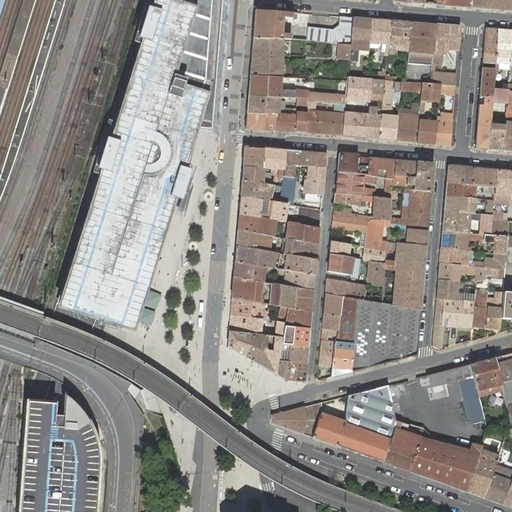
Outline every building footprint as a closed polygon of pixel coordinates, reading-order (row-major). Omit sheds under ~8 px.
[(23,0),(0,75),(0,87),(7,90),(35,0),(23,0)] [(195,0),(153,0),(149,15),(60,299),(56,310),(62,312),(77,316),(133,334),(136,322),(146,290),(146,289),(160,244),(162,236),(163,233),(175,196),(178,186),(179,182),(179,181),(181,177),(181,175),(196,128),(200,118),(207,94),(170,82),(195,0)] [(195,0),(170,82),(207,94),(200,118),(196,128),(205,129),(211,129),(212,129),(222,0),(195,0)] [(470,0),(470,8),(510,11),(511,0),(470,0)] [(255,11),(253,38),(281,39),(283,39),(290,39),(291,35),(281,34),(283,18),(292,19),(293,13),(290,13),(256,10),(255,11)] [(308,27),(306,40),(338,44),(350,45),(353,18),(340,17),(339,25),(333,30),(308,27)] [(350,45),(350,53),(353,53),(354,47),(358,47),(369,48),(369,46),(370,43),(370,41),(372,19),(353,18),(350,45)] [(390,21),(372,19),(370,41),(370,43),(381,44),(380,55),(387,56),(387,54),(388,45),(390,21)] [(411,22),(390,21),(388,45),(399,46),(399,51),(408,52),(409,47),(411,22)] [(436,24),(411,22),(409,47),(408,52),(408,58),(407,62),(431,64),(432,59),(433,54),(433,49),(436,24)] [(460,26),(436,24),(433,49),(441,50),(449,51),(454,51),(458,51),(460,26)] [(485,28),(482,63),(494,64),(497,29),(485,28)] [(494,64),(494,69),(498,69),(498,68),(499,64),(509,65),(511,31),(497,29),(494,64)] [(253,38),(251,58),(282,59),(283,39),(281,39),(253,38)] [(338,44),(336,59),(349,60),(350,53),(350,45),(338,44)] [(399,46),(388,45),(387,54),(399,55),(399,51),(399,46)] [(432,59),(431,64),(439,65),(440,55),(433,54),(432,59)] [(251,58),(250,76),(281,78),(281,74),(282,59),(251,58)] [(430,74),(429,84),(440,85),(455,86),(456,72),(441,71),(441,67),(439,67),(439,65),(431,64),(431,66),(430,74)] [(481,68),(479,97),(492,98),(492,89),(493,83),(494,72),(491,72),(491,69),(481,68)] [(386,72),(385,81),(401,82),(405,82),(406,78),(389,77),(390,72),(386,72)] [(250,76),(248,96),(280,98),(297,98),(297,91),(287,90),(284,93),(280,93),(281,78),(250,76)] [(347,81),(346,95),(345,102),(358,103),(360,79),(347,77),(347,81)] [(360,79),(358,103),(369,105),(370,101),(370,98),(371,80),(360,79)] [(381,80),(371,80),(370,98),(370,101),(382,102),(384,81),(381,80)] [(382,108),(379,139),(394,141),(397,117),(387,116),(387,112),(390,112),(392,88),(397,89),(397,96),(399,96),(400,90),(401,82),(385,81),(384,81),(382,102),(382,108)] [(405,82),(401,82),(400,90),(421,91),(422,83),(405,82)] [(429,84),(422,83),(421,91),(420,106),(419,115),(426,116),(427,112),(424,111),(425,101),(438,102),(439,91),(440,85),(429,84)] [(492,89),(492,98),(491,101),(506,103),(507,90),(502,90),(501,89),(492,89)] [(308,92),(297,91),(297,98),(296,112),(307,113),(308,102),(308,92)] [(308,92),(308,102),(315,102),(341,104),(345,105),(345,103),(345,102),(346,95),(308,92)] [(247,112),(264,114),(276,114),(279,115),(280,98),(248,96),(247,112)] [(492,98),(479,97),(475,148),(487,149),(489,125),(491,101),(492,98)] [(307,113),(305,133),(342,136),(344,112),(345,105),(341,104),(340,108),(337,108),(336,112),(314,110),(314,106),(315,102),(308,102),(307,113)] [(368,114),(366,138),(379,139),(382,108),(369,106),(368,114)] [(246,130),(263,131),(264,114),(247,112),(245,129),(246,130)] [(296,116),(294,132),(305,133),(307,113),(296,112),(296,116)] [(344,112),(342,136),(354,137),(356,113),(344,112)] [(397,117),(394,141),(417,143),(419,120),(419,115),(414,114),(398,112),(397,117)] [(356,113),(354,137),(366,138),(368,114),(356,113)] [(436,122),(434,144),(450,146),(453,114),(441,113),(441,117),(436,116),(436,122)] [(264,114),(263,131),(275,132),(275,130),(276,114),(264,114)] [(276,114),(275,130),(294,132),(296,116),(279,115),(276,114)] [(419,120),(417,143),(434,144),(436,122),(426,121),(419,120)] [(504,126),(502,150),(511,151),(511,121),(505,121),(504,126)] [(489,125),(487,149),(502,150),(504,126),(489,125)] [(244,147),(243,166),(261,168),(263,149),(244,147)] [(283,169),(285,150),(263,149),(261,168),(264,168),(278,169),(283,169)] [(287,204),(293,205),(296,178),(294,177),(295,165),(299,166),(300,152),(285,150),(283,169),(281,186),(281,189),(280,199),(279,203),(287,204)] [(300,152),(299,166),(307,166),(325,168),(326,155),(325,154),(300,152)] [(355,174),(358,157),(358,155),(339,154),(337,173),(355,174)] [(367,175),(368,158),(358,157),(355,174),(363,175),(367,175)] [(393,180),(395,161),(368,158),(367,175),(375,177),(387,179),(393,180)] [(413,186),(415,162),(395,161),(393,180),(392,185),(395,185),(406,187),(406,185),(413,186)] [(413,190),(431,192),(433,165),(433,164),(415,162),(413,186),(413,190)] [(448,165),(446,183),(463,184),(464,167),(448,165)] [(243,166),(241,180),(270,185),(271,173),(264,173),(264,168),(261,168),(243,166)] [(306,179),(304,193),(322,195),(325,168),(307,166),(306,176),(306,179)] [(464,167),(463,184),(471,185),(473,168),(464,167)] [(471,185),(475,185),(484,186),(495,187),(496,170),(473,168),(471,185)] [(272,185),(274,186),(281,186),(283,169),(278,169),(278,181),(272,180),(272,185)] [(494,200),(493,204),(510,205),(511,196),(511,171),(496,170),(495,187),(494,193),(494,200)] [(362,182),(363,175),(355,174),(337,173),(335,193),(361,196),(372,197),(373,193),(361,192),(362,182)] [(367,175),(363,175),(362,182),(374,184),(375,177),(367,175)] [(390,199),(392,185),(393,180),(387,179),(385,194),(380,194),(380,198),(390,199)] [(241,180),(240,196),(270,202),(273,188),(274,186),(272,185),(270,185),(241,180)] [(446,183),(445,196),(473,198),(474,198),(475,185),(471,185),(463,184),(446,183)] [(429,215),(431,192),(413,190),(404,189),(404,193),(409,194),(407,208),(403,207),(401,211),(408,211),(408,213),(429,215)] [(360,201),(361,196),(335,193),(334,203),(360,206),(360,201)] [(240,196),(239,214),(275,220),(284,222),(285,212),(287,204),(279,203),(273,202),(270,202),(240,196)] [(390,218),(390,199),(380,198),(372,197),(361,196),(360,201),(368,202),(369,201),(374,201),(374,220),(375,220),(390,220),(390,218)] [(445,196),(444,211),(470,213),(471,213),(473,198),(445,196)] [(486,215),(492,215),(492,211),(493,204),(494,200),(487,200),(486,215)] [(333,215),(369,219),(369,216),(350,214),(351,209),(334,207),(333,215)] [(406,229),(427,231),(429,215),(408,213),(408,211),(401,211),(401,218),(390,218),(390,220),(389,228),(406,229)] [(444,211),(442,231),(481,234),(490,235),(492,215),(486,215),(480,214),(478,231),(468,230),(470,213),(444,211)] [(490,235),(507,237),(508,221),(502,220),(502,212),(492,211),(492,215),(490,235)] [(239,214),(237,231),(272,237),(273,237),(275,220),(239,214)] [(366,231),(369,219),(333,215),(332,227),(366,231)] [(389,228),(390,220),(375,220),(374,220),(369,219),(366,231),(364,247),(381,250),(383,227),(389,228)] [(286,239),(317,244),(319,227),(294,223),(289,222),(288,222),(286,239)] [(427,231),(406,229),(404,244),(426,246),(427,231)] [(237,231),(236,246),(270,252),(272,237),(237,231)] [(442,231),(440,248),(465,251),(469,251),(470,251),(470,249),(465,248),(466,240),(480,241),(481,234),(442,231)] [(494,253),(505,254),(506,247),(507,237),(490,235),(481,234),(480,241),(480,243),(494,244),(493,253),(494,253)] [(283,254),(316,260),(317,244),(286,239),(283,254)] [(386,251),(381,250),(364,247),(330,242),(329,254),(347,257),(349,248),(365,251),(364,260),(369,261),(385,264),(386,251)] [(399,269),(424,271),(426,246),(404,244),(386,242),(386,251),(385,264),(384,269),(396,270),(399,271),(399,269)] [(236,246),(235,261),(266,267),(273,268),(275,253),(270,252),(236,246)] [(493,268),(499,269),(504,269),(505,261),(505,254),(494,253),(494,259),(485,259),(485,262),(472,261),(468,261),(469,251),(465,251),(440,248),(439,263),(467,266),(476,267),(493,268)] [(285,270),(314,275),(316,260),(283,254),(280,254),(279,257),(284,258),(283,270),(285,270)] [(329,254),(327,271),(356,276),(356,273),(351,272),(352,263),(358,264),(358,259),(347,257),(329,254)] [(235,261),(233,278),(264,283),(265,273),(284,276),(285,270),(283,270),(278,269),(273,268),(266,267),(235,261)] [(367,285),(383,287),(383,282),(384,269),(385,264),(369,261),(367,285)] [(475,274),(476,267),(467,266),(439,263),(438,280),(457,282),(459,269),(468,270),(467,273),(475,274)] [(475,276),(486,277),(487,275),(492,274),(493,268),(476,267),(475,274),(475,276)] [(485,279),(489,280),(492,278),(498,279),(499,269),(493,268),(492,274),(487,275),(486,277),(485,279)] [(399,269),(399,271),(395,306),(420,310),(424,271),(399,269)] [(283,286),(313,291),(314,275),(285,270),(284,276),(283,286)] [(393,306),(395,306),(399,271),(396,270),(395,283),(383,282),(383,287),(382,288),(394,289),(393,306)] [(233,278),(231,298),(264,304),(268,304),(280,306),(287,307),(311,312),(313,291),(283,286),(264,283),(233,278)] [(358,300),(360,285),(327,279),(325,294),(358,300)] [(475,295),(456,293),(457,282),(438,280),(436,299),(474,303),(475,295)] [(502,298),(500,319),(511,319),(511,293),(502,292),(502,298)] [(332,367),(331,377),(416,355),(420,310),(395,306),(393,306),(358,300),(325,294),(323,314),(339,316),(335,342),(332,367)] [(472,327),(485,328),(488,308),(489,297),(475,295),(474,303),(472,327)] [(488,308),(485,328),(499,330),(500,319),(502,298),(489,297),(488,308)] [(231,298),(230,316),(266,319),(267,311),(264,311),(264,304),(231,298)] [(443,325),(471,328),(472,327),(474,303),(436,299),(434,324),(443,325)] [(280,306),(278,322),(285,323),(287,307),(280,306)] [(285,323),(284,326),(309,329),(311,312),(287,307),(285,323)] [(323,314),(321,340),(335,342),(339,316),(323,314)] [(230,316),(229,331),(251,334),(261,335),(262,322),(270,324),(270,320),(266,319),(230,316)] [(278,322),(275,337),(282,338),(284,326),(285,323),(278,322)] [(438,349),(441,349),(443,325),(434,324),(432,345),(438,349)] [(282,338),(281,344),(308,346),(309,329),(284,326),(282,338)] [(248,359),(251,334),(229,331),(227,347),(248,359)] [(248,359),(276,375),(279,361),(281,344),(282,338),(275,337),(273,350),(267,350),(269,336),(261,335),(251,334),(248,359)] [(321,340),(318,365),(332,367),(335,342),(321,340)] [(281,344),(279,361),(288,362),(296,362),(306,363),(308,346),(281,344)] [(511,352),(494,357),(503,390),(511,428),(511,352)] [(472,376),(478,396),(503,390),(494,357),(469,364),(472,376)] [(279,361),(276,375),(286,380),(288,362),(279,361)] [(288,362),(286,380),(295,381),(296,362),(288,362)] [(296,362),(295,381),(303,381),(304,381),(306,363),(296,362)] [(469,364),(431,374),(434,387),(457,381),(469,425),(484,421),(472,376),(469,364)] [(388,385),(348,395),(345,421),(344,423),(390,439),(393,428),(395,421),(388,385)] [(36,402),(27,402),(19,511),(94,511),(97,459),(97,453),(96,447),(94,439),(90,428),(88,423),(83,415),(79,410),(68,399),(63,395),(61,416),(53,416),(53,404),(42,403),(36,402)] [(272,423),(312,438),(321,413),(322,414),(321,402),(271,415),(272,423)] [(321,413),(312,438),(336,446),(344,425),(323,418),(324,414),(322,414),(321,413)] [(323,418),(344,425),(344,423),(345,421),(324,414),(323,418)] [(344,425),(336,446),(368,457),(369,456),(381,460),(381,461),(382,461),(382,462),(390,439),(344,423),(344,425)] [(390,439),(382,462),(409,472),(420,441),(421,438),(393,428),(390,439)] [(471,455),(475,444),(472,443),(469,451),(421,438),(420,441),(471,455)] [(480,449),(481,446),(475,444),(471,455),(420,441),(409,472),(465,492),(478,455),(480,449)] [(478,455),(465,492),(484,498),(495,464),(499,455),(480,449),(478,455)] [(511,470),(495,464),(484,498),(502,504),(511,475),(511,470)] [(511,505),(511,475),(502,504),(510,507),(511,505)]
